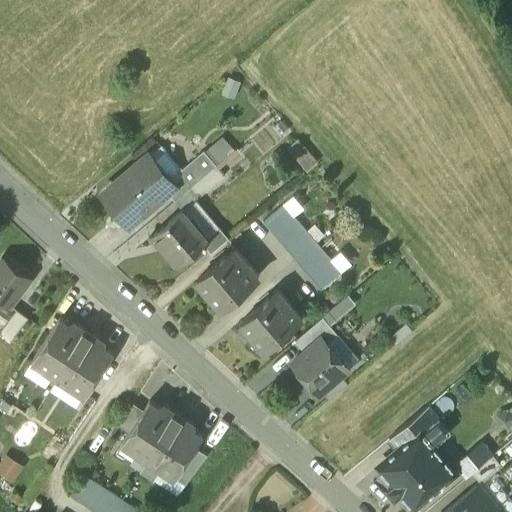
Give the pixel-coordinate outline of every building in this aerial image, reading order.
[(299,134),(288,142),(307,167),(318,159),(299,134)] [(204,148),(179,169),(182,173),(170,184),(172,185),(167,189),(175,198),(191,184),(216,164),(216,163),(204,148)] [(170,184),(146,155),(103,191),(129,221),(167,189),(172,185),(170,184)] [(216,164),(191,184),(200,195),(224,174),(216,164)] [(282,201),(262,218),(279,238),(299,221),(282,201)] [(183,208),(153,233),(178,263),(206,239),(194,225),(196,223),(183,208)] [(299,221),(279,238),(296,259),(316,242),(299,221)] [(316,242),(296,259),(321,288),(341,271),(316,242)] [(234,247),(197,278),(221,306),(258,275),(234,247)] [(31,276),(4,256),(0,260),(0,297),(9,305),(31,276)] [(302,318),(278,289),(241,320),(265,349),(302,318)] [(16,307),(0,329),(0,332),(11,341),(28,316),(16,307)] [(74,320),(71,324),(60,316),(32,358),(86,393),(113,351),(102,343),(104,340),(74,320)] [(337,333),(323,316),(295,339),(305,351),(323,336),(327,341),(337,333)] [(359,357),(338,333),(337,333),(327,341),(348,367),(359,357)] [(327,341),(323,336),(305,351),(293,361),(319,392),(321,389),(340,374),(348,367),(327,341)] [(340,374),(321,389),(329,398),(347,383),(340,374)] [(194,422),(164,402),(161,406),(149,398),(143,408),(129,429),(122,440),(176,476),(196,445),(203,434),(191,426),(194,422)] [(133,401),(119,422),(129,429),(143,408),(133,401)] [(428,404),(389,438),(398,449),(420,431),(421,432),(439,417),(428,404)] [(421,432),(420,431),(398,449),(380,464),(395,481),(388,487),(395,496),(402,490),(414,505),(454,471),(421,432)] [(482,440),(454,463),(466,477),(472,472),(493,454),(482,440)] [(196,445),(176,476),(186,482),(207,453),(196,445)] [(493,454),(472,472),(480,481),(480,482),(502,464),(493,454)] [(37,478),(20,467),(10,482),(27,494),(37,478)] [(143,511),(86,474),(72,494),(99,511),(143,511)] [(480,481),(442,511),(506,511),(480,482),(480,481)]
